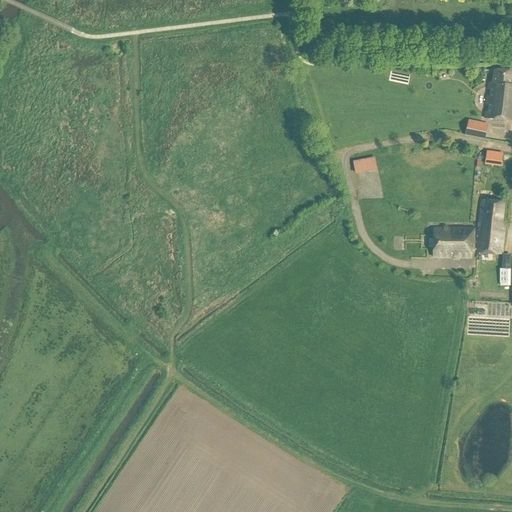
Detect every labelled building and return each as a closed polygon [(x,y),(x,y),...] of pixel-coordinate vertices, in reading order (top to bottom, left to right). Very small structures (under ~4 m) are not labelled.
[(511,86),(511,83),(511,72),(494,70),(492,84),(489,83),(484,119),(511,122),(511,86)] [(468,133),(488,138),(492,123),(472,118),(468,133)] [(487,151),(485,165),(493,166),(495,153),(487,151)] [(375,158),(353,162),(355,175),(377,171),(375,158)] [(476,248),(475,252),(481,254),(501,255),(503,241),(504,227),(501,226),(504,203),(482,200),(479,223),(477,237),(476,248)] [(433,229),(433,258),(471,258),(471,250),(471,247),(474,248),(474,228),(433,229)] [(500,284),(508,284),(508,269),(500,269),(500,284)]
